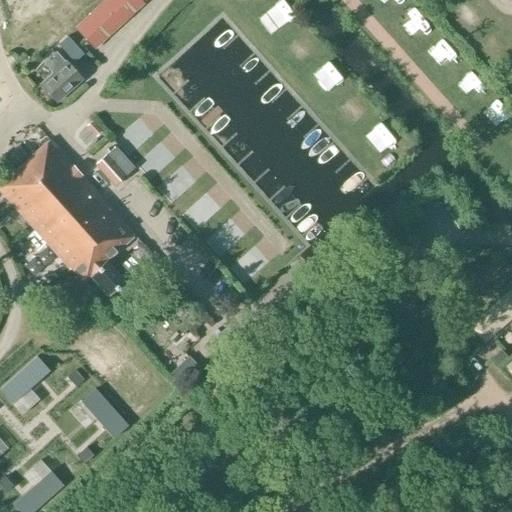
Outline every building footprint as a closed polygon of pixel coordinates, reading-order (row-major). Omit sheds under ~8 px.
[(22,0),(46,35),(75,16),(64,0),(22,0)] [(94,48),(144,4),(140,0),(106,0),(76,27),(94,48)] [(492,0),(464,0),(457,7),(473,25),(496,3),(492,0)] [(383,4),(369,16),(382,31),(396,18),(383,4)] [(390,38),(403,52),(423,33),(410,19),(390,38)] [(487,35),(495,47),(511,35),(511,25),(509,20),(487,35)] [(162,35),(175,48),(187,34),(174,22),(162,35)] [(61,103),(85,82),(64,59),(63,60),(55,51),(43,63),(52,74),(55,71),(59,76),(47,88),(61,103)] [(446,102),(455,95),(442,78),(433,85),(446,102)] [(473,95),(454,105),(462,121),(481,111),(473,95)] [(486,141),(495,152),(508,140),(498,130),(486,141)] [(0,181),(0,191),(69,269),(70,268),(83,283),(90,276),(108,296),(124,282),(106,261),(135,236),(48,139),(0,181)] [(113,186),(133,168),(114,147),(94,165),(113,186)] [(511,371),(511,301),(473,334),(508,375),(511,371)] [(103,333),(117,350),(133,337),(119,320),(103,333)] [(139,369),(151,383),(167,370),(155,356),(139,369)] [(34,364),(21,373),(35,393),(48,384),(34,364)] [(11,403),(24,395),(15,380),(2,388),(11,403)] [(110,421),(122,406),(112,398),(100,413),(110,421)] [(58,455),(45,464),(54,478),(68,470),(58,455)]
